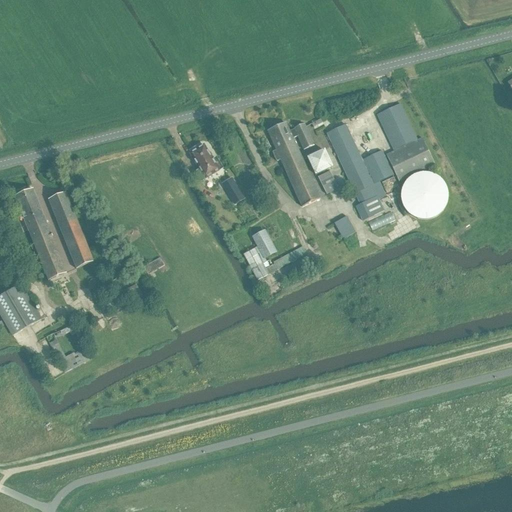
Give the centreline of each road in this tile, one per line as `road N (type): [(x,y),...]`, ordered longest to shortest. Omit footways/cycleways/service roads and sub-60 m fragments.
road 1 (unknown): [(0,487),(21,469),(511,346)]
road 2 (tertiary): [(0,164),(511,34)]
road 3 (track): [(0,465),(511,338)]
